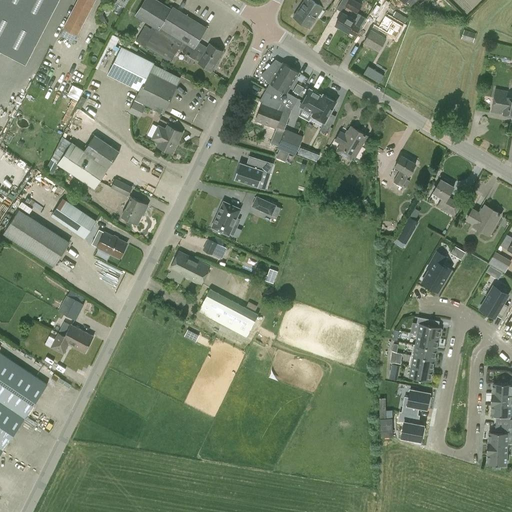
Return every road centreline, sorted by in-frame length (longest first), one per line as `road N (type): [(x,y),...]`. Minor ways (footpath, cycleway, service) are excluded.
road 1 (unclassified): [(26,511),(267,26)]
road 2 (tertiary): [(511,174),(267,26)]
road 3 (residential): [(462,316),(437,436),(443,451),(473,450),(476,363),(493,339)]
